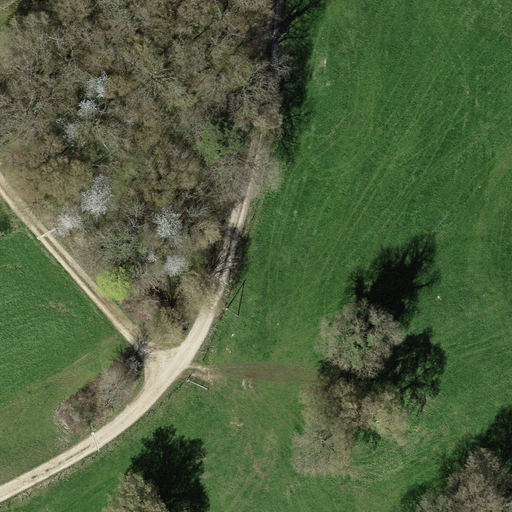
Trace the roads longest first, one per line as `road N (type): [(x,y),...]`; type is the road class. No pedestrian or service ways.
road 1 (track): [(278,0),(266,106),(225,261),(190,349),(98,441),(0,497)]
road 2 (track): [(0,184),(170,370)]
